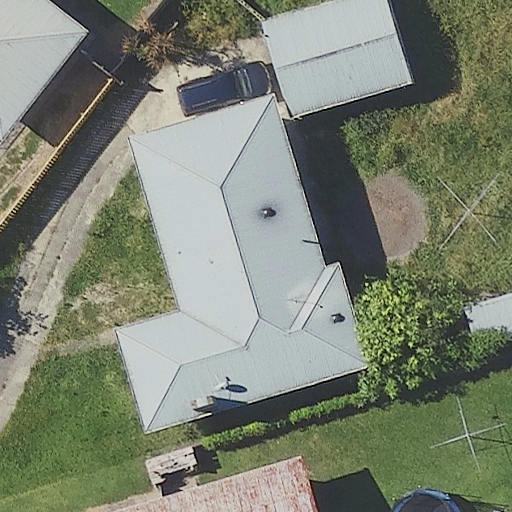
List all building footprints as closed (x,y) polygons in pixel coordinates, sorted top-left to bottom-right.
[(0,0),(0,114),(70,26),(37,0),(0,0)] [(298,0),(247,16),(258,49),(180,72),(107,95),(170,300),(98,323),(131,428),(356,358),(280,112),(394,77),(369,0),(298,0)] [(511,279),(445,301),(461,351),(511,335),(511,279)] [(302,511),(284,449),(66,511),(302,511)] [(511,511),(511,493),(462,492),(461,511),(511,511)]
